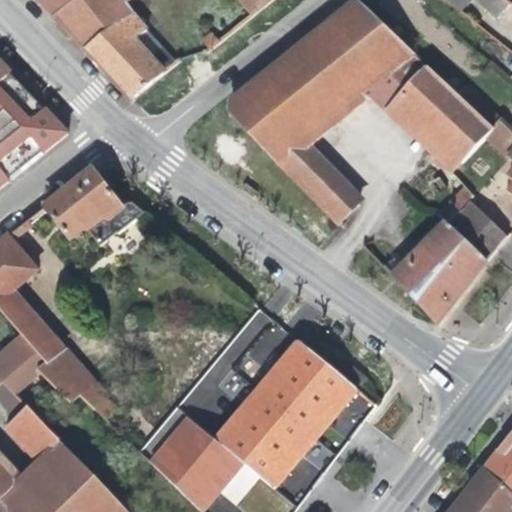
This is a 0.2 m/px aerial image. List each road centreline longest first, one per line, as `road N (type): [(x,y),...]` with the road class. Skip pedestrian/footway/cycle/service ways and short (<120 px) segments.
road 1 (residential): [(139,146),(481,396)]
road 2 (residential): [(325,0),(139,146)]
road 3 (residential): [(0,10),(110,125)]
road 4 (secondary): [(481,396),(391,511)]
road 5 (residential): [(110,125),(0,220)]
